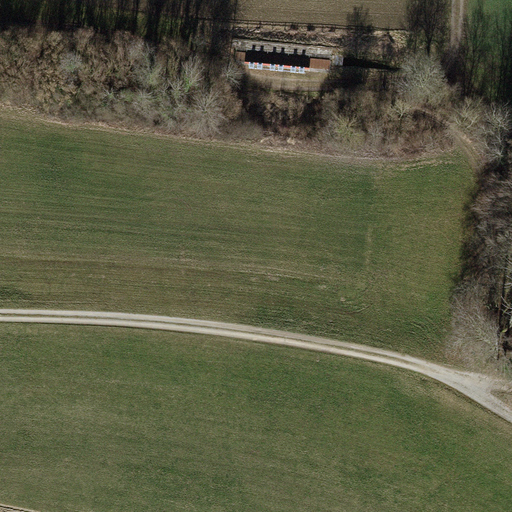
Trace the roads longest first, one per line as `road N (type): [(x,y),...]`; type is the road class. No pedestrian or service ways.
road 1 (track): [(0,27),(99,41),(272,86),(376,87),(445,70),(459,44),(462,0)]
road 2 (track): [(0,318),(219,329),(349,349),(427,368),(511,414)]
road 3 (track): [(511,386),(460,384),(488,233),(477,156),(453,131),(391,105),(376,87)]
